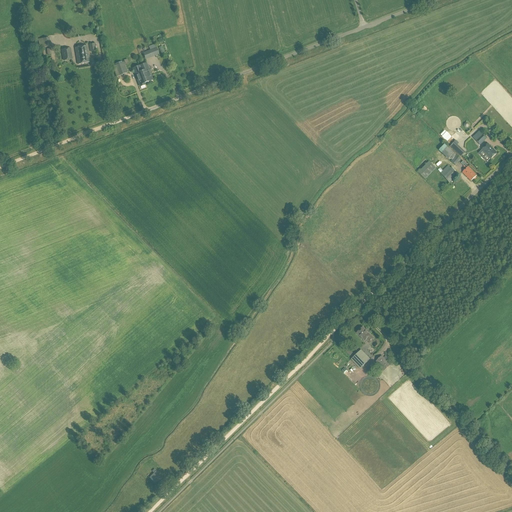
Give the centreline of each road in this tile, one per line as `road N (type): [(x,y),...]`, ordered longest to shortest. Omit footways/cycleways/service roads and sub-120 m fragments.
road 1 (unclassified): [(0,168),(436,0)]
road 2 (track): [(333,330),(149,511)]
road 3 (unclassified): [(333,330),(511,156)]
road 4 (track): [(511,474),(356,307)]
